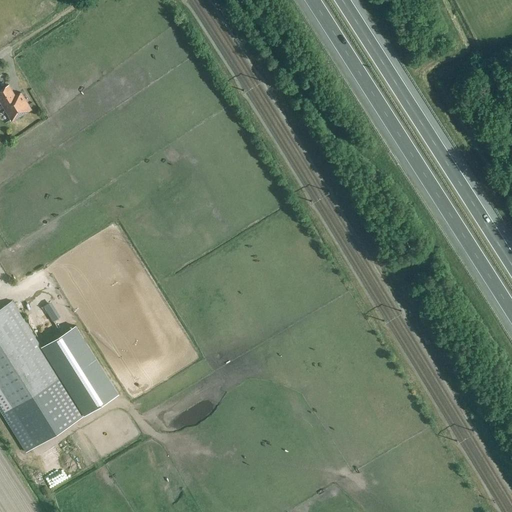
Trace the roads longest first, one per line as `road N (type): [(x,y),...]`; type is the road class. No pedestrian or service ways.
road 1 (motorway): [(314,0),(511,312)]
road 2 (motorway): [(511,256),(349,0)]
